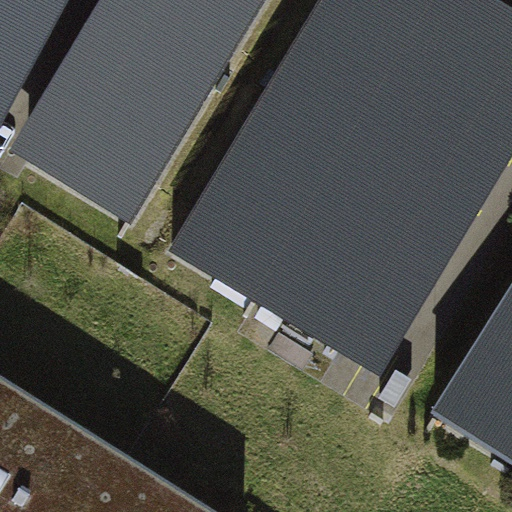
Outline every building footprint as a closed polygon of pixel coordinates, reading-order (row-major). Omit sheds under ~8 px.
[(0,0),(0,118),(63,0),(0,0)] [(274,0),(112,0),(18,155),(137,226),(274,0)] [(511,161),(511,13),(489,0),(325,0),(271,90),(480,215),(511,161)] [(480,215),(271,90),(173,252),(382,377),(480,215)] [(511,297),(436,418),(511,465),(511,297)] [(200,511),(0,389),(0,511),(200,511)]
